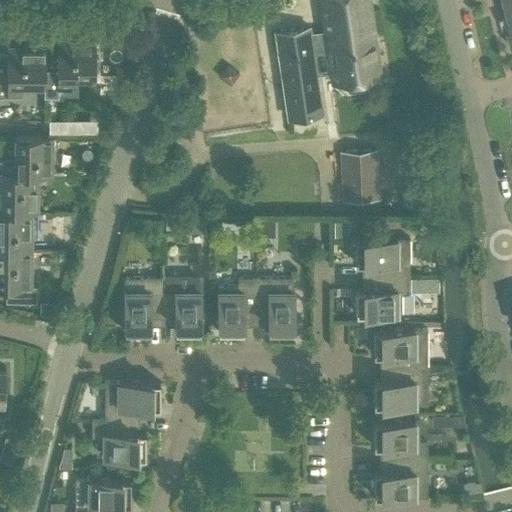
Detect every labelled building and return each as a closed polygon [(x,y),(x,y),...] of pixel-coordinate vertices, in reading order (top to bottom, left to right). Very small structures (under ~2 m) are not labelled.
[(333,83),(380,76),(368,0),(321,0),(326,30),(311,32),(310,27),(276,32),(288,118),(322,113),(317,74),(332,72),(333,83)] [(511,0),(509,0),(505,1),(508,16),(500,18),(503,32),(508,31),(511,47),(511,0)] [(44,85),(44,97),(58,97),(58,89),(71,89),(71,77),(95,77),(95,39),(57,39),(45,39),(45,47),(45,70),(44,70),(44,85)] [(45,70),(45,47),(7,46),(7,54),(0,53),(0,96),(21,97),(21,85),(44,85),(44,70),(45,70)] [(53,175),(53,137),(15,136),(15,160),(0,159),(0,173),(39,174),(39,175),(53,175)] [(343,199),(379,197),(377,149),(340,151),(343,199)] [(0,173),(0,187),(0,210),(0,211),(32,211),(32,212),(38,212),(39,175),(39,174),(0,173)] [(0,211),(0,210),(0,248),(32,249),(32,212),(32,211),(0,211)] [(175,227),(175,216),(165,216),(165,226),(175,227)] [(274,253),(289,257),(300,222),(285,217),(274,253)] [(206,232),(206,218),(182,218),(182,232),(206,232)] [(369,275),(410,275),(409,237),(355,237),(355,263),(369,263),(369,275)] [(31,285),(32,249),(0,248),(0,286),(6,286),(5,301),(36,302),(36,285),(31,285)] [(401,294),(410,292),(410,275),(369,275),(369,288),(355,288),(356,313),(402,313),(401,294)] [(439,290),(439,275),(429,275),(429,290),(439,290)] [(150,318),(162,318),(162,277),(124,277),(124,331),(150,331),(150,318)] [(200,285),(181,285),(179,277),(162,277),(162,318),(175,318),(175,331),(200,331),(200,285)] [(243,318),(256,318),(256,277),(238,277),(237,285),(218,285),(218,331),(243,331),(243,318)] [(268,331),(293,331),(293,277),(256,277),(256,318),(268,318),(268,331)] [(386,367),(427,367),(427,329),(373,329),(373,354),(386,354),(386,367)] [(373,404),(427,404),(427,367),(386,367),(386,379),(373,379),(373,404)] [(160,406),(160,381),(104,381),(104,419),(132,418),(132,406),(160,406)] [(446,415),(446,425),(459,425),(459,415),(446,415)] [(145,431),(132,431),(132,418),(104,419),(91,419),(91,436),(104,438),(104,456),(145,457),(145,431)] [(427,441),(419,439),(419,420),(373,420),(373,446),(386,446),(386,458),(427,458),(427,441)] [(71,448),(65,447),(63,447),(58,467),(60,467),(71,467),(71,448)] [(427,496),(427,458),(386,458),(386,471),(373,471),(373,496),(427,496)] [(130,503),(130,478),(75,478),(74,511),(102,511),(103,504),(130,503)] [(63,511),(63,502),(50,502),(50,503),(50,511),(63,511)]
